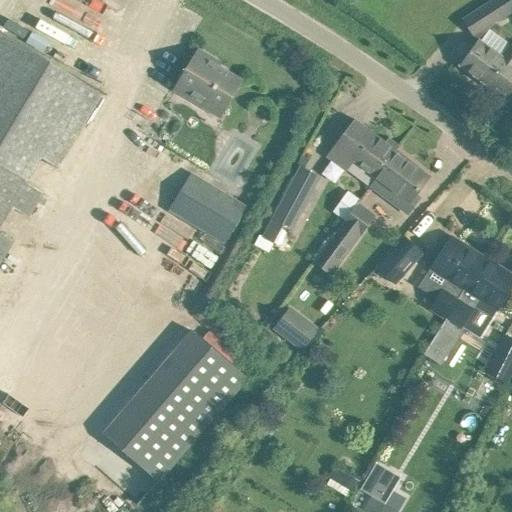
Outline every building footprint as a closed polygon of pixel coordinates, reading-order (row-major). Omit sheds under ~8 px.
[(511,0),(491,0),(464,18),(475,34),(511,10),(511,0)] [(104,92),(0,29),(0,264),(15,240),(0,231),(0,224),(12,205),(29,216),(44,191),(28,182),(42,158),(59,168),(104,92)] [(511,42),(502,56),(479,39),(459,65),(488,87),(507,61),(511,64),(511,42)] [(220,117),(231,98),(242,81),(210,62),(212,58),(198,50),(174,90),(220,117)] [(511,64),(507,61),(488,87),(511,104),(511,64)] [(376,177),(395,152),(396,151),(355,120),(335,147),(328,157),(345,170),(353,160),(376,177)] [(369,186),(407,213),(419,198),(415,195),(428,177),(395,152),(376,177),(369,186)] [(300,166),(261,236),(274,243),(283,224),(292,229),(320,177),(305,168),(300,166)] [(189,170),(164,208),(222,244),(246,206),(189,170)] [(356,204),(359,200),(339,185),(325,205),(320,212),(327,217),(317,231),(329,240),(356,204)] [(330,272),(372,216),(356,204),(329,240),(314,260),(330,272)] [(429,308),(445,318),(484,257),(450,236),(430,268),(448,279),(429,308)] [(377,269),(394,284),(422,252),(405,237),(377,269)] [(480,299),(498,310),(511,287),(511,274),(484,257),(445,318),(424,352),(440,362),(480,299)] [(303,350),(318,330),(290,309),(275,329),(303,350)] [(159,486),(245,379),(182,328),(95,435),(159,486)] [(511,369),(511,338),(505,335),(485,373),(505,383),(511,369)] [(375,464),(360,491),(370,497),(384,505),(391,492),(400,478),(375,464)] [(333,466),(325,484),(354,497),(363,479),(333,466)]
